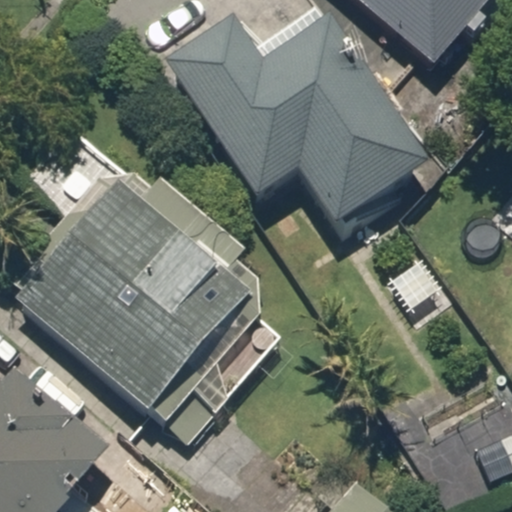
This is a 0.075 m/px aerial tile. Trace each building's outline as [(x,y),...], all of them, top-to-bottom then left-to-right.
[(324,0),(421,85),(497,0),(324,0)] [(243,22),(149,79),(235,222),(278,196),(309,248),(407,189),(311,29),(264,57),(243,22)] [(113,164),(0,290),(0,320),(145,449),(250,331),(249,298),(226,279),(234,271),(113,164)] [(0,511),(98,511),(75,491),(92,472),(0,390),(0,511)] [(363,511),(348,498),(334,511),(363,511)]
